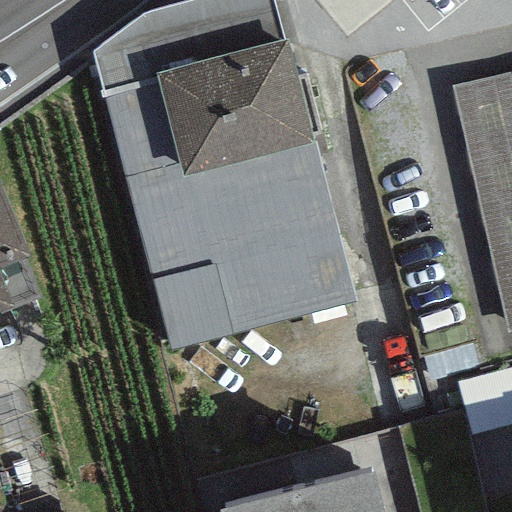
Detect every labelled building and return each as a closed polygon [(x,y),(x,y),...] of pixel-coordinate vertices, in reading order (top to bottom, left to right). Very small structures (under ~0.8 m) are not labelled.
[(166,0),(141,6),(92,47),(171,342),(355,294),(275,0),(166,0)] [(343,0),(353,12),(369,0),(343,0)] [(511,70),(457,83),(511,322),(511,321),(511,70)] [(0,306),(41,291),(22,245),(30,241),(0,162),(0,306)] [(511,363),(468,373),(479,425),(511,417),(511,363)] [(396,511),(379,444),(218,485),(224,511),(396,511)] [(6,511),(0,493),(0,511),(79,511),(78,507),(61,511),(6,511)]
